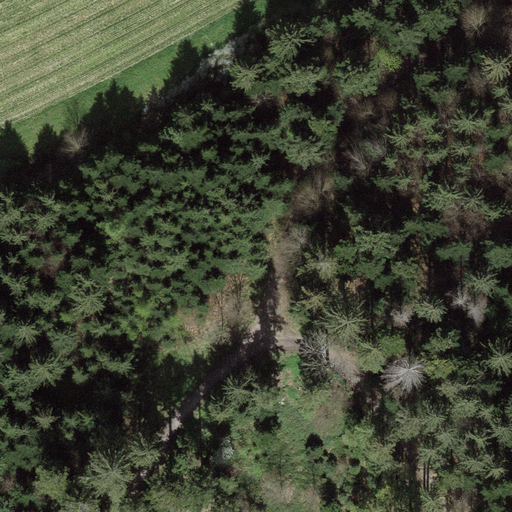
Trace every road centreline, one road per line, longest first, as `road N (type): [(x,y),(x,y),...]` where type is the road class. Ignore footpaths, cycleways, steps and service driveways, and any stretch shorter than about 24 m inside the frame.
road 1 (track): [(480,0),(319,160),(298,193),(256,319),(113,511)]
road 2 (track): [(400,511),(375,438),(256,319)]
